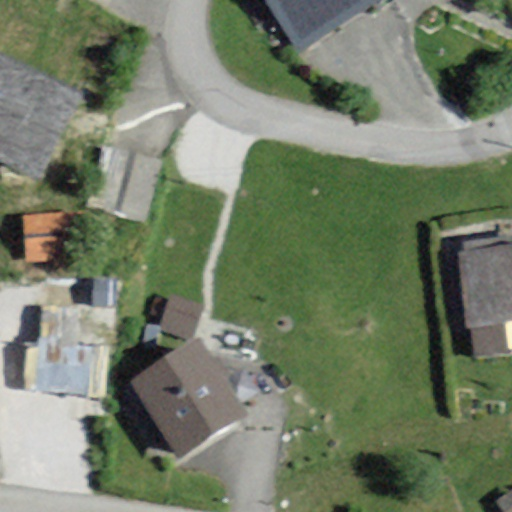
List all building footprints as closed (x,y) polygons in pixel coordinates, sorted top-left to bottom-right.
[(256,0),(300,61),(385,0),(256,0)] [(0,172),(35,189),(76,102),(0,66),(0,172)] [(114,149),(100,205),(151,218),(165,161),(114,149)] [(17,225),(22,268),(84,262),(79,219),(17,225)] [(466,361),(511,354),(511,247),(452,256),(466,361)] [(126,393),(177,468),(242,424),(191,349),(126,393)]
